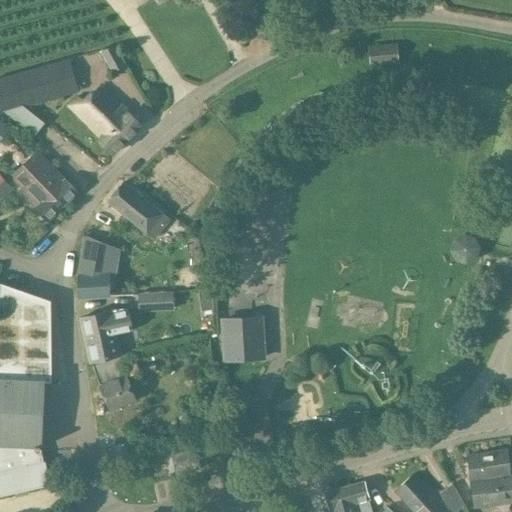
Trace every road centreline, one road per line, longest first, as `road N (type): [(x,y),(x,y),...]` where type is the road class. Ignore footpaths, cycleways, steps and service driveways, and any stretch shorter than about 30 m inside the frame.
road 1 (residential): [(61,269),(72,226),(93,195),(189,99),(260,57),(325,29),(383,16),(511,27)]
road 2 (residential): [(100,511),(61,269)]
road 3 (tertiary): [(451,427),(235,497)]
